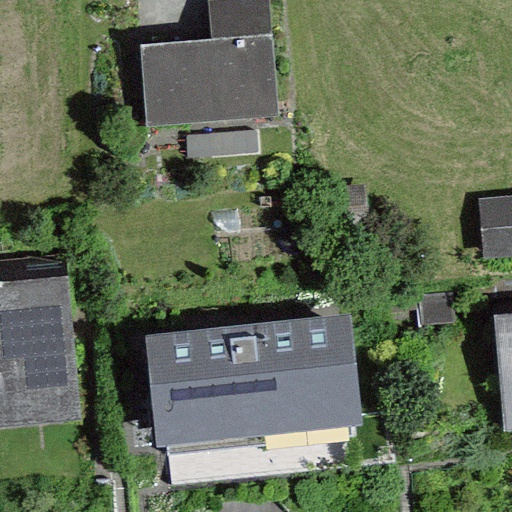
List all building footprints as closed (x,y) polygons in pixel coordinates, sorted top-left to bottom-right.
[(216,55),(147,61),(153,136),(275,126),(266,10),(213,14),(216,55)] [(511,206),(483,210),(489,263),(511,260),(511,206)] [(64,290),(0,294),(0,429),(73,424),(64,290)] [(345,327),(155,345),(166,463),(356,444),(345,327)] [(511,331),(503,332),(510,432),(511,431),(511,331)]
